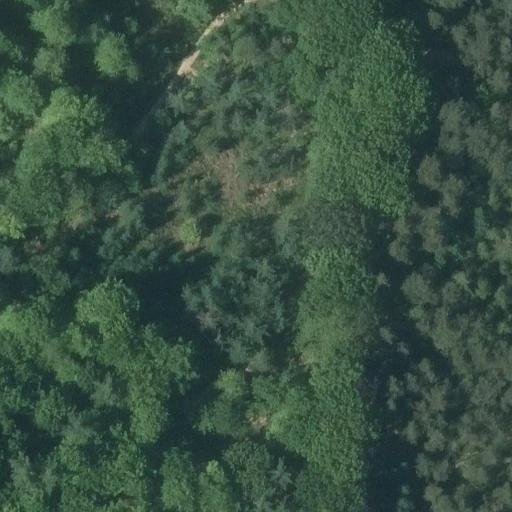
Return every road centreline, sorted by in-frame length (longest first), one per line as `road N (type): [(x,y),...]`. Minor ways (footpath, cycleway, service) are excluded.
road 1 (track): [(338,511),(353,0)]
road 2 (track): [(511,60),(350,62),(301,10),(277,0)]
road 3 (track): [(233,0),(99,186)]
road 4 (track): [(99,186),(0,322)]
